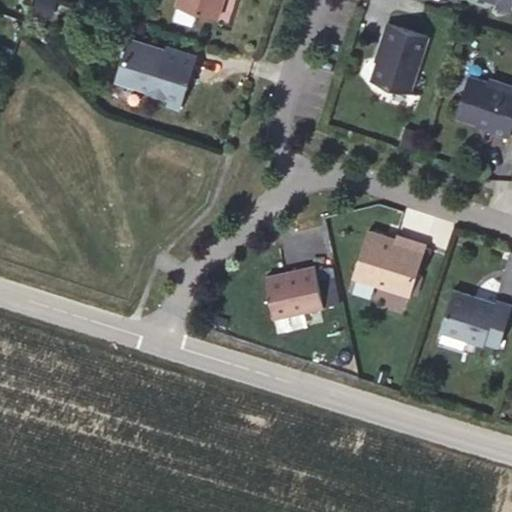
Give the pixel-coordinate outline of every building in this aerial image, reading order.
[(37,0),(34,11),(49,16),(54,0),(37,0)] [(176,0),(174,6),(214,20),(220,1),(218,1),(218,0),(176,0)] [(511,0),(481,0),(494,4),(505,17),(511,10),(511,0)] [(425,39),(384,26),(379,41),(382,42),(369,81),(407,94),(425,39)] [(163,51),(127,39),(116,72),(118,76),(140,83),(142,88),(168,97),(165,105),(176,109),(193,57),(165,47),(163,51)] [(467,79),(454,118),(488,130),(487,133),(505,139),(511,116),(511,90),(489,83),(485,85),(467,79)] [(391,242),(364,232),(349,278),(406,297),(422,248),(392,238),(391,242)] [(311,268),(261,278),(270,319),(319,308),(311,268)] [(491,306),(448,292),(435,332),(479,346),(480,343),(495,349),(508,309),(491,303),(491,306)]
